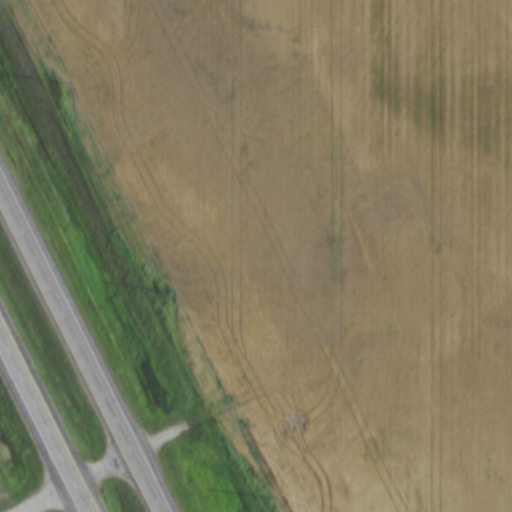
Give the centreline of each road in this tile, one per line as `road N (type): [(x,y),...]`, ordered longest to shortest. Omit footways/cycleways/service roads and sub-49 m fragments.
road 1 (trunk): [(165,511),(0,179)]
road 2 (trunk): [(0,330),(89,511)]
